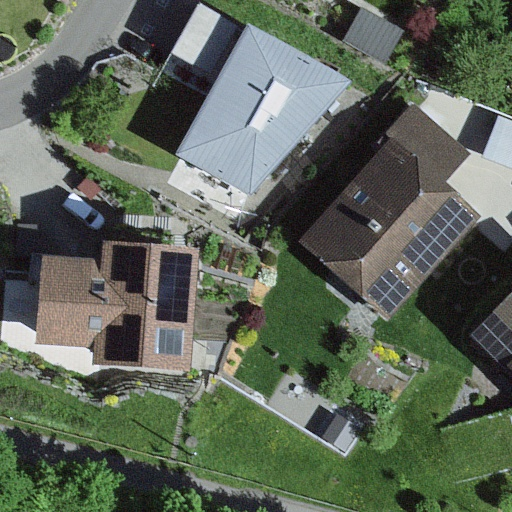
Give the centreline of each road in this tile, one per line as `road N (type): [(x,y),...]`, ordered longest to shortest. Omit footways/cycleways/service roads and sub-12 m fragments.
road 1 (residential): [(267,511),(0,441)]
road 2 (residential): [(111,0),(61,70),(0,100)]
